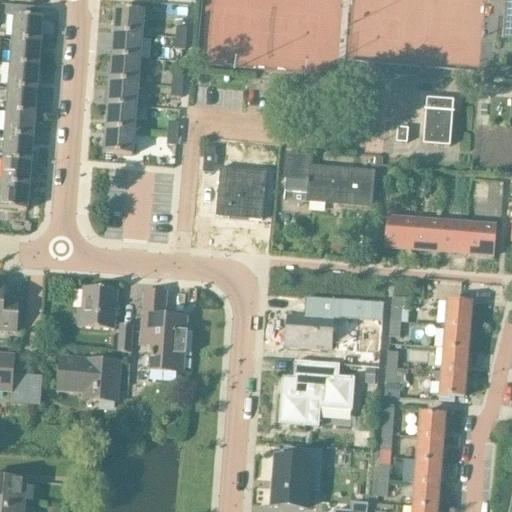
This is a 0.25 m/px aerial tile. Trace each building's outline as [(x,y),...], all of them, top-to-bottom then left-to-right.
[(511,0),(501,0),(501,1),(511,2),(510,18),(500,17),(497,37),(511,38),(511,0)] [(114,9),(112,35),(141,38),(143,12),(114,9)] [(13,18),(11,42),(38,44),(40,20),(13,18)] [(176,28),(175,39),(185,40),(186,29),(176,28)] [(112,35),(110,60),(139,62),(141,38),(112,35)] [(174,51),(182,51),(184,52),(185,40),(175,39),(174,51)] [(11,42),(9,67),(36,69),(38,44),(11,42)] [(110,60),(108,83),(137,85),(139,62),(110,60)] [(9,67),(7,90),(35,92),(36,69),(9,67)] [(172,71),(171,85),(182,86),(183,72),(181,72),(172,71)] [(108,83),(106,107),(132,109),(135,109),(137,85),(108,83)] [(170,98),(179,99),(181,99),(182,86),(171,85),(170,98)] [(7,90),(5,114),(33,115),(35,92),(7,90)] [(453,103),(426,100),(422,145),(449,147),(453,103)] [(106,107),(105,131),(134,133),(135,109),(132,109),(106,107)] [(5,114),(3,137),(31,139),(33,115),(5,114)] [(168,123),(167,136),(178,137),(179,116),(161,114),(160,123),(168,123)] [(407,129),(396,128),(395,143),(406,144),(407,129)] [(103,154),(132,156),(134,133),(105,131),(103,154)] [(166,146),(175,147),(177,147),(178,137),(167,136),(166,146)] [(3,137),(1,162),(22,164),(29,164),(31,139),(3,137)] [(204,148),(201,174),(212,175),(214,155),(215,149),(204,148)] [(284,155),(282,180),(286,180),(285,192),(306,194),(305,203),(369,209),(372,174),(310,169),(311,157),(284,155)] [(1,162),(0,178),(0,185),(24,187),(27,188),(29,164),(22,164),(1,162)] [(264,173),(220,169),(215,219),(260,223),(262,202),(261,202),(264,173)] [(473,183),(471,203),(488,204),(489,185),(473,183)] [(0,185),(0,210),(25,212),(27,188),(24,187),(0,185)] [(416,186),(415,198),(424,198),(429,193),(430,187),(416,186)] [(411,253),(412,246),(414,221),(386,219),(384,251),(385,251),(386,243),(396,244),(397,252),(411,253)] [(414,221),(412,246),(424,247),(424,254),(438,255),(438,248),(440,223),(414,221)] [(440,223),(438,248),(450,249),(450,256),(465,258),(465,250),(467,225),(440,223)] [(467,225),(465,250),(477,251),(478,258),(491,259),(494,227),(467,225)] [(0,332),(16,333),(18,301),(3,300),(5,283),(0,282),(0,332)] [(83,289),(80,329),(114,332),(117,291),(83,289)] [(143,294),(139,347),(151,348),(149,371),(183,374),(187,320),(165,318),(167,295),(143,294)] [(392,298),(390,322),(401,323),(402,299),(392,298)] [(289,316),(287,348),(327,351),(337,352),(339,321),(382,324),(384,306),(340,302),(305,300),(304,317),(289,316)] [(447,305),(445,327),(459,328),(469,328),(471,306),(447,305)] [(388,338),(389,338),(400,339),(401,323),(390,322),(388,338)] [(120,326),(118,354),(130,355),(132,327),(120,326)] [(445,327),(443,351),(452,352),(467,353),(469,328),(459,328),(445,327)] [(443,351),(441,375),(455,375),(466,376),(467,353),(452,352),(443,351)] [(387,353),(386,369),(396,370),(398,354),(387,353)] [(12,375),(14,358),(0,356),(0,392),(10,393),(9,405),(26,406),(40,407),(42,378),(29,377),(12,375)] [(60,359),(57,395),(81,397),(81,401),(117,403),(120,364),(60,359)] [(338,366),(292,363),(291,380),(280,379),(277,416),(281,416),(280,423),(289,424),(289,427),(317,429),(318,410),(350,413),(352,379),(337,378),(338,366)] [(385,385),(386,385),(395,386),(396,370),(386,369),(385,385)] [(433,374),(433,378),(437,383),(441,384),(440,398),(464,400),(466,376),(455,375),(441,375),(433,374)] [(395,386),(386,385),(384,398),(398,399),(400,386),(395,386)] [(383,409),(381,434),(392,435),(394,410),(383,409)] [(420,415),(419,437),(434,439),(442,439),(444,417),(420,415)] [(381,434),(380,452),(391,452),(392,435),(381,434)] [(419,437),(417,462),(441,463),(442,439),(434,439),(419,437)] [(271,509),(304,511),(307,463),(274,460),(271,509)] [(417,462),(415,485),(431,486),(439,487),(441,463),(417,462)] [(379,467),(378,483),(388,484),(389,468),(379,467)] [(0,502),(23,504),(25,483),(0,481),(0,502)] [(378,483),(376,498),(387,499),(388,484),(378,483)] [(415,485),(413,509),(424,509),(437,511),(439,487),(431,486),(415,485)] [(0,511),(22,511),(23,504),(0,502),(0,511)]
